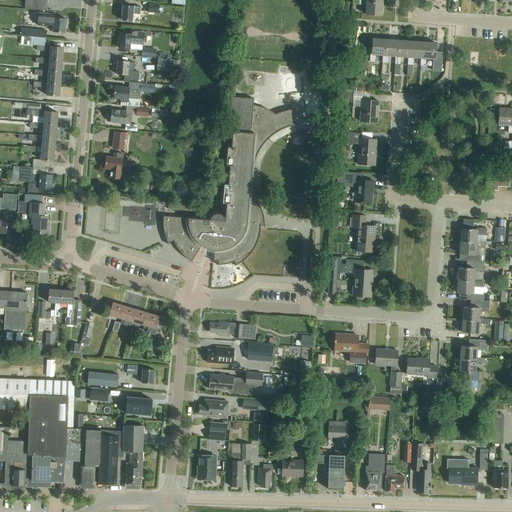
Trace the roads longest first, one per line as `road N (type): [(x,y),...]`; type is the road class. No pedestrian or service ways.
road 1 (residential): [(184,299),(432,322),(438,205)]
road 2 (tertiary): [(511,507),(167,500)]
road 3 (residential): [(70,262),(93,0)]
road 4 (residential): [(167,500),(184,299)]
road 5 (residential): [(438,205),(393,198),(400,95)]
